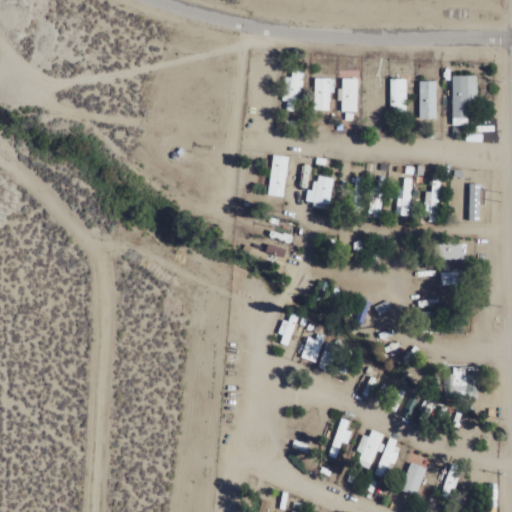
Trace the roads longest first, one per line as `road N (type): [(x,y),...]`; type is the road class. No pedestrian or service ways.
road 1 (track): [(96,511),(106,268),(92,241),(7,158)]
road 2 (residential): [(511,42),(287,33),(154,0)]
road 3 (residential): [(265,465),(266,314),(309,256),(311,236),(293,185),(301,147)]
road 4 (track): [(0,47),(53,78),(81,83),(287,33)]
road 5 (residential): [(256,141),(511,158)]
road 6 (residential): [(268,395),(344,406),(420,441),(511,463)]
road 7 (residential): [(511,356),(428,342),(409,325),(396,291),(309,256)]
